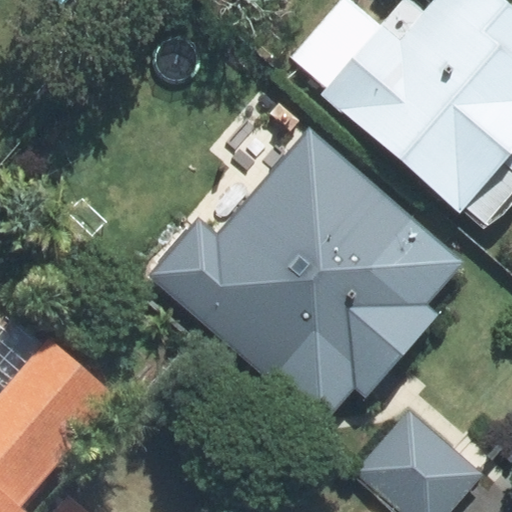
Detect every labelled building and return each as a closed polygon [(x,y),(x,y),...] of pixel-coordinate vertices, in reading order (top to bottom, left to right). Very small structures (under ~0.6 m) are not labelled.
[(344,0),(338,0),(279,67),(471,236),(511,189),(511,28),(480,0),(430,0),(414,18),(397,2),(375,27),(344,0)] [(0,102),(0,158),(28,127),(0,102)] [(193,226),(136,290),(306,443),(345,400),(354,409),(430,324),(418,314),(456,272),(302,134),(208,239),(193,226)] [(0,511),(15,511),(106,404),(6,322),(0,329),(0,511)] [(403,416),(350,475),(391,511),(450,511),(477,482),(403,416)] [(69,511),(57,502),(48,511),(69,511)]
